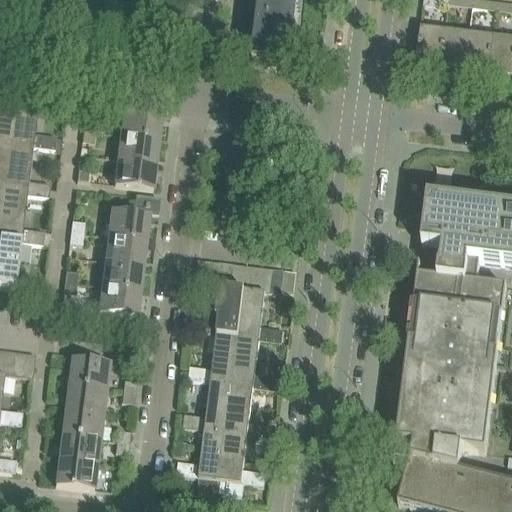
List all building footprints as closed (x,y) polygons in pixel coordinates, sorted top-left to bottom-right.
[(266,0),(260,0),(256,38),(252,65),(291,70),(299,4),(266,0)] [(449,0),(424,0),(423,10),(447,13),(448,9),(449,0)] [(450,0),(449,0),(448,9),(462,11),(463,2),(450,0)] [(474,3),(473,12),(487,14),(488,5),(474,3)] [(498,6),(497,15),(511,17),(511,8),(498,6)] [(446,35),(421,32),(416,69),(441,73),(446,35)] [(441,73),(465,75),(469,38),(446,35),(441,73)] [(493,41),(469,38),(465,75),(488,78),(493,41)] [(488,78),(511,81),(511,43),(493,41),(488,78)] [(0,147),(11,150),(17,101),(0,98),(0,147)] [(38,104),(17,101),(11,150),(31,152),(54,155),(56,142),(33,139),(37,105),(38,105),(38,104)] [(233,105),(230,120),(253,125),(257,110),(233,105)] [(158,145),(161,119),(123,114),(120,141),(158,145)] [(84,124),(83,136),(95,138),(97,125),(84,124)] [(95,138),(83,136),(81,147),(94,148),(95,138)] [(117,166),(127,167),(155,171),(158,145),(120,141),(117,166)] [(0,196),(5,197),(11,150),(0,147),(0,196)] [(27,187),(31,152),(11,150),(5,197),(25,199),(25,200),(48,203),(50,189),(27,187)] [(114,190),(127,192),(152,195),(155,171),(127,167),(117,166),(114,190)] [(91,176),(78,174),(77,186),(89,187),(91,176)] [(25,199),(5,197),(0,236),(0,244),(19,247),(42,250),(44,237),(21,234),(25,200),(25,199)] [(135,201),(133,218),(149,220),(157,222),(159,204),(135,201)] [(440,274),(438,283),(477,288),(480,267),(511,271),(511,213),(428,203),(428,205),(428,206),(425,227),(425,228),(424,231),(422,251),(443,254),(441,268),(440,273),(439,272),(439,274),(440,274)] [(107,243),(127,246),(146,248),(149,220),(133,218),(127,218),(111,216),(107,243)] [(72,225),(70,238),(83,240),(84,227),(72,225)] [(82,250),(83,240),(70,238),(69,248),(82,250)] [(287,247),(291,247),(300,249),(301,240),(288,238),(287,247)] [(104,269),(127,271),(142,273),(146,248),(127,246),(107,243),(104,269)] [(19,247),(0,244),(0,293),(36,298),(38,285),(15,282),(19,247)] [(206,290),(209,266),(197,264),(194,289),(206,290)] [(206,290),(219,292),(222,267),(209,266),(206,290)] [(233,269),(222,267),(219,292),(222,292),(230,293),(233,269)] [(101,294),(127,297),(139,298),(142,273),(127,271),(104,269),(101,294)] [(233,269),(230,293),(243,295),(246,270),(233,269)] [(246,270),(243,295),(255,296),(258,272),(246,270)] [(255,296),(266,298),(268,298),(271,274),(258,272),(255,296)] [(268,298),(281,299),(284,275),(271,274),(268,298)] [(284,275),(281,299),(294,301),(297,277),(284,275)] [(65,276),(64,289),(77,291),(78,277),(65,276)] [(417,338),(416,348),(409,347),(397,443),(396,454),(397,455),(398,447),(414,449),(398,510),(407,511),(511,511),(511,488),(459,475),(462,455),(485,458),(489,427),(497,366),(506,295),(507,292),(505,291),(500,291),(477,288),(438,283),(425,281),(418,280),(411,337),(417,338)] [(75,300),(77,291),(64,289),(63,298),(75,300)] [(217,341),(237,343),(243,295),(230,293),(222,292),(221,304),(219,303),(216,322),(219,322),(218,327),(196,325),(194,338),(217,341)] [(139,298),(127,297),(101,294),(98,317),(127,320),(136,321),(139,298)] [(266,298),(255,296),(243,295),(237,343),(259,346),(282,348),(283,335),(261,332),(266,298)] [(231,391),(237,343),(217,341),(213,375),(190,372),(188,385),(211,388),(231,391)] [(231,391),(253,393),(276,396),(277,383),(255,380),(259,346),(237,343),(231,391)] [(0,379),(3,380),(7,381),(10,356),(0,355),(0,379)] [(10,356),(7,381),(19,382),(22,358),(10,356)] [(22,358),(19,382),(32,384),(35,359),(22,358)] [(109,369),(71,364),(68,391),(106,395),(109,369)] [(0,428),(20,431),(22,414),(0,411),(0,403),(3,380),(0,379),(0,428)] [(135,399),(137,386),(124,385),(122,397),(135,399)] [(225,438),(231,391),(211,388),(207,423),(184,420),(182,433),(205,436),(225,438)] [(103,420),(106,395),(68,391),(64,416),(103,420)] [(253,393),(231,391),(225,438),(248,441),(270,444),(271,430),(249,428),(253,393)] [(121,407),(127,408),(134,409),(135,399),(122,397),(121,407)] [(64,416),(61,441),(99,445),(103,420),(64,416)] [(129,449),(130,437),(127,436),(118,435),(116,447),(129,449)] [(218,498),(225,438),(205,436),(200,470),(178,467),(177,480),(199,483),(197,494),(197,496),(218,498)] [(248,441),(225,438),(218,498),(242,501),(244,489),(264,491),(266,478),(243,475),(248,441)] [(99,445),(61,441),(58,466),(96,470),(99,445)] [(115,458),(127,459),(129,449),(116,447),(115,458)] [(0,476),(14,479),(16,465),(0,463),(0,476)] [(93,495),(96,470),(58,466),(55,490),(93,495)] [(123,498),(124,487),(111,485),(110,497),(123,498)]
